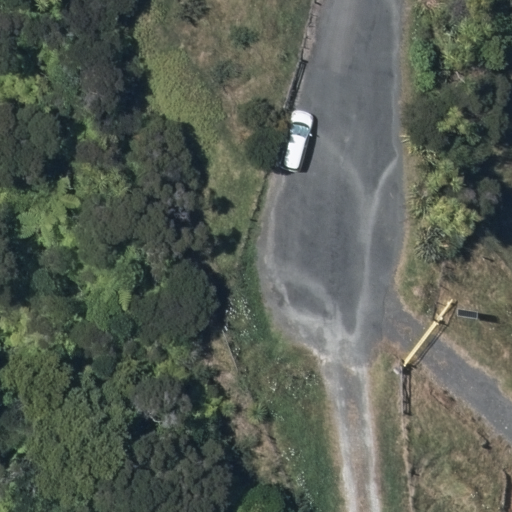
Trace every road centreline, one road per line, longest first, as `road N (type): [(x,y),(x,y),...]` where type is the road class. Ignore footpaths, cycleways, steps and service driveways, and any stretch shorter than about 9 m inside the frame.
road 1 (unclassified): [(368,0),(329,265)]
road 2 (track): [(329,265),(343,511)]
